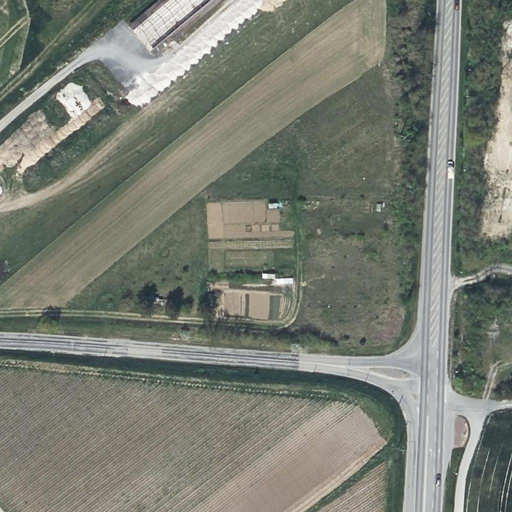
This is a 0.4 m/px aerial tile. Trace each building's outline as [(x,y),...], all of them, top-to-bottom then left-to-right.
[(219,0),(156,0),(146,9),(170,41),(219,0)] [(170,41),(146,9),(15,119),(21,126),(41,149),(170,41)] [(16,131),(21,126),(15,119),(10,123),(16,131)] [(265,212),(265,200),(254,200),(254,212),(265,212)] [(266,209),(266,223),(279,222),(279,209),(266,209)] [(280,295),(225,290),(223,315),(268,319),(269,311),(278,312),(280,295)]
